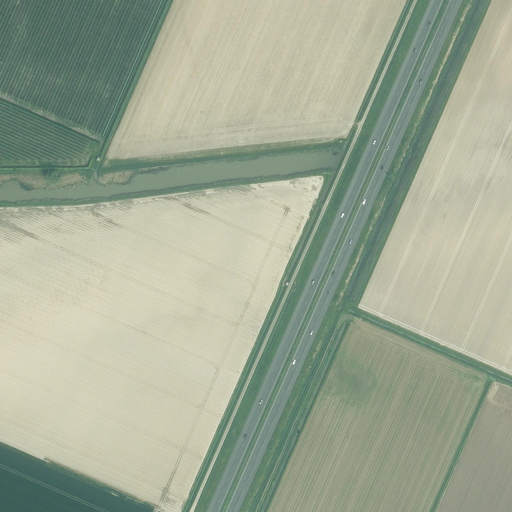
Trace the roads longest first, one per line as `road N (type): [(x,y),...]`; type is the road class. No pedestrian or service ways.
road 1 (motorway): [(230,511),(454,0)]
road 2 (motorway): [(438,0),(214,511)]
road 3 (unclassified): [(415,0),(191,511)]
